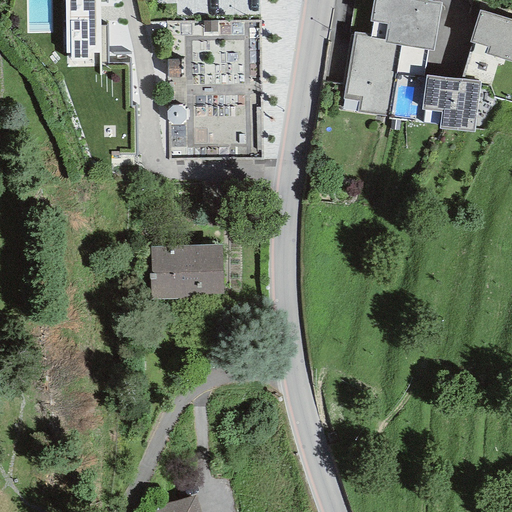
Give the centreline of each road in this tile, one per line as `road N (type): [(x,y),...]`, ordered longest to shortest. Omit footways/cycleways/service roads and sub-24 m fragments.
road 1 (tertiary): [(320,0),(291,177),(284,267),(291,367)]
road 2 (residential): [(291,367),(190,391),(171,411),(123,511)]
road 3 (tertiary): [(291,367),(334,511)]
